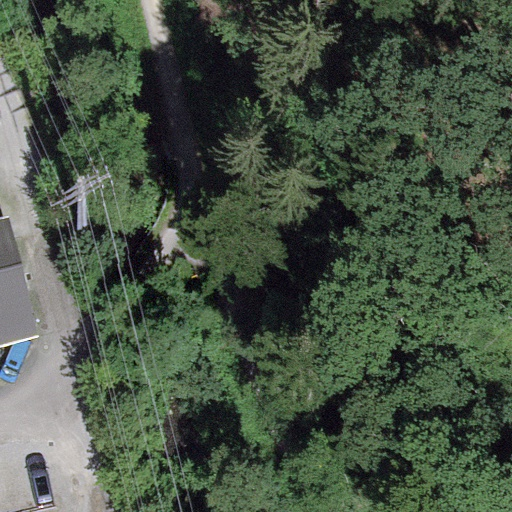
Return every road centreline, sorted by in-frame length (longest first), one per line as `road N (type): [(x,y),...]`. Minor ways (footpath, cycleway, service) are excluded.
road 1 (track): [(187,213),(300,511)]
road 2 (track): [(144,0),(187,213)]
road 3 (track): [(187,213),(75,349)]
